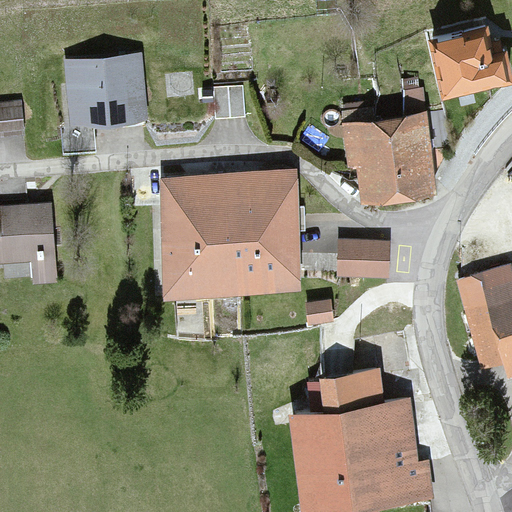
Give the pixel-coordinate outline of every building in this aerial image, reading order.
[(494,32),(444,38),(450,87),(510,80),(507,51),(496,52),(494,32)] [(133,56),(65,59),(67,111),(135,109),(133,56)] [(408,117),(347,124),(352,161),(362,160),(366,197),(439,188),(431,115),(425,116),(422,91),(406,93),(408,117)] [(22,104),(0,105),(0,137),(25,136),(22,104)] [(295,170),(162,177),(167,293),(301,286),(295,170)] [(46,205),(0,207),(0,262),(30,261),(32,282),(51,281),(46,205)] [(394,244),(341,243),(340,280),(393,282),(394,244)] [(508,357),(511,367),(511,366),(511,269),(487,276),(493,299),(467,306),(482,364),(508,357)] [(330,408),(295,412),(308,511),(419,497),(407,398),(385,401),(381,372),(326,379),(330,408)]
